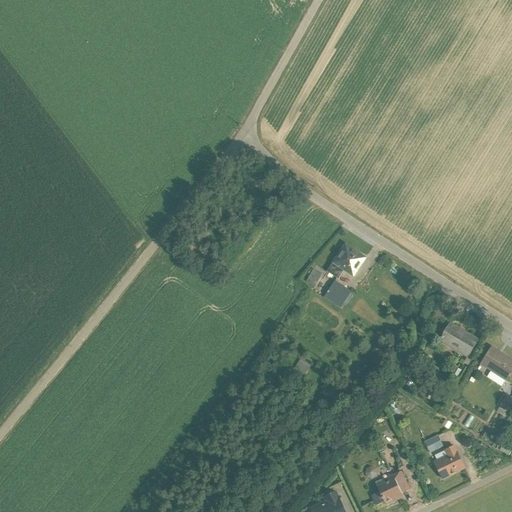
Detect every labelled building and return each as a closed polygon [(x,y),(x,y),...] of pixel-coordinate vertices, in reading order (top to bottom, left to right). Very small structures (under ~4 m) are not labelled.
[(345,246),(327,273),(338,280),(343,272),(352,277),(364,259),(345,246)] [(322,276),(313,270),(306,282),(315,288),(322,276)] [(351,293),(335,282),(323,298),(340,310),(351,293)] [(477,341),(450,324),(439,342),(466,358),(463,364),(468,367),(471,361),(467,358),(477,341)] [(511,369),(511,362),(491,349),(480,366),(490,373),(487,378),(501,387),(504,382),(504,381),(511,369)] [(303,354),(294,367),(305,375),(315,362),(303,354)] [(460,371),(455,368),(451,376),(456,379),(460,371)] [(511,398),(506,395),(497,413),(504,417),(507,411),(511,413),(511,411),(511,398)] [(451,424),(445,421),(442,426),(448,430),(451,424)] [(424,443),(429,454),(443,447),(438,436),(424,443)] [(434,462),(442,480),(464,469),(453,447),(444,451),(446,456),(434,462)] [(375,469),(370,468),(366,470),(365,474),(367,478),(371,480),(375,478),(377,473),(375,469)] [(409,490),(401,473),(399,473),(392,476),(392,475),(386,478),(388,482),(385,484),(383,480),(375,483),(379,492),(371,496),(376,506),(384,502),(386,506),(399,500),(397,496),(409,490)] [(344,511),(335,493),(332,494),(323,498),(324,501),(310,508),(312,511),(344,511)]
